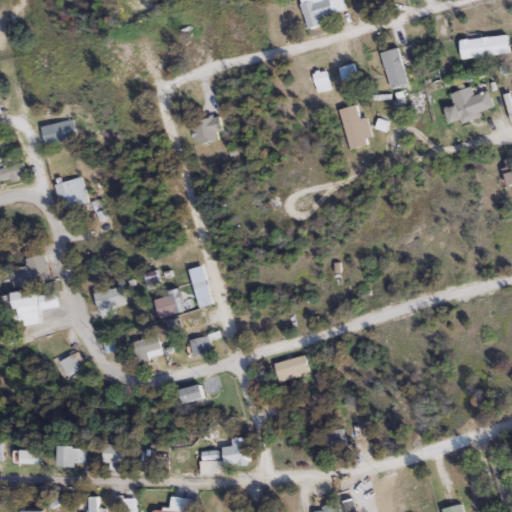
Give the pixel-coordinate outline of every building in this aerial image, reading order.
[(303,0),(335,0),(341,17),(312,26),(303,0)] [(0,22),(9,49),(0,52),(0,22)] [(511,54),(464,56),(463,36),(511,35),(511,54)] [(392,88),(381,53),(399,47),(411,82),(392,88)] [(344,85),(340,66),(356,63),(360,82),(344,85)] [(331,87),(319,90),(315,72),(327,69),(331,87)] [(115,76),(144,71),(147,90),(119,96),(115,76)] [(451,92),(473,87),(475,94),(491,90),(496,112),(452,122),(448,106),(454,105),(451,92)] [(362,118),(368,116),(373,135),(367,136),(370,144),(352,149),(341,108),(358,104),(362,118)] [(218,131),(220,140),(198,145),(193,121),(221,115),(224,130),(218,131)] [(74,138),(43,145),(39,127),(69,119),(74,138)] [(0,167),(21,162),(25,175),(0,181),(0,167)] [(86,207),(63,215),(52,185),(75,176),(86,207)] [(45,253),(50,279),(17,285),(15,272),(28,270),(26,257),(45,253)] [(127,305),(99,312),(94,292),(122,285),(127,305)] [(24,325),(18,291),(36,288),(42,322),(24,325)] [(205,326),(172,337),(167,321),(199,310),(205,326)] [(133,342),(158,335),(163,354),(138,360),(133,342)] [(194,356),(190,339),(206,335),(210,352),(194,356)] [(104,340),(113,339),(115,351),(105,352),(104,340)] [(310,372),(282,382),(276,363),(304,354),(310,372)] [(273,384),(259,388),(255,374),(269,370),(273,384)] [(183,388),(215,377),(220,391),(188,402),(183,388)] [(401,421),(401,406),(416,406),(416,421),(401,421)] [(212,437),(206,439),(203,428),(210,426),(212,437)] [(345,439),(331,441),(329,428),(344,427),(345,439)] [(251,464),(226,464),(226,446),(233,446),(233,437),(251,437),(251,464)] [(128,443),(128,462),(107,462),(107,443),(128,443)] [(63,466),(63,445),(89,445),(89,466),(63,466)] [(45,447),(45,463),(26,463),(26,447),(45,447)] [(220,459),(204,463),(202,452),(218,448),(220,459)] [(106,495),(106,511),(86,511),(86,495),(106,495)] [(199,498),(198,511),(155,511),(156,509),(173,510),(173,496),(199,498)] [(138,497),(138,511),(121,511),(121,497),(138,497)] [(463,511),(444,511),(443,508),(461,503),(463,511)]
